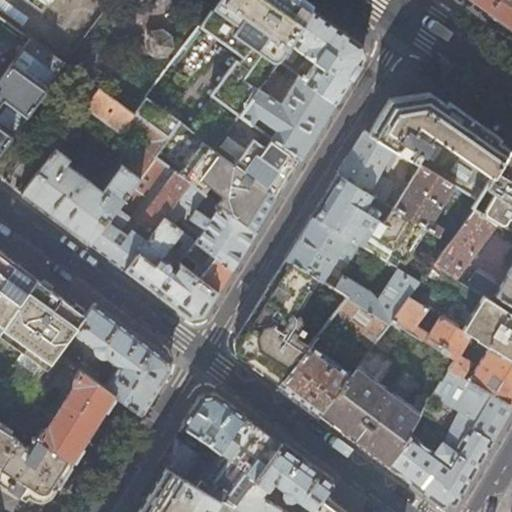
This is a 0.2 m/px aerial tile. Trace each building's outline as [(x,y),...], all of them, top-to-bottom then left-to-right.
[(297,0),(216,0),(200,23),(222,39),(243,13),(240,11),(246,3),(265,17),(266,18),(263,23),(267,27),(269,27),(273,23),(280,27),(275,35),(279,44),(285,49),(314,11),(297,0)] [(498,18),(511,28),(511,0),(471,0),(477,4),(498,18)] [(339,28),(314,11),(285,49),(280,58),(300,74),(336,99),(348,81),(363,58),(359,42),(339,28)] [(170,38),(163,32),(154,33),(149,41),(151,51),(157,55),(166,53),(171,47),(170,38)] [(0,148),(62,64),(30,40),(0,78),(0,148)] [(336,99),(300,74),(280,102),(259,86),(239,113),(251,122),(258,113),(278,127),(272,138),(300,158),(317,131),(336,99)] [(133,114),(142,102),(125,90),(117,102),(133,114)] [(154,157),(167,139),(133,114),(117,102),(99,91),(86,108),(136,145),(122,164),(139,176),(154,157)] [(477,198),(508,149),(499,142),(453,109),(429,92),(389,99),(388,101),(373,124),(367,133),(398,152),(406,156),(412,160),(419,164),(453,185),(477,198)] [(179,121),(146,97),(142,102),(133,114),(167,139),(180,122),(203,140),(214,147),(239,113),(242,108),(232,100),(219,102),(198,128),(183,117),(179,121)] [(289,177),(300,158),(272,138),(251,122),(239,113),(214,147),(278,194),(289,177)] [(383,201),(394,185),(377,175),(384,163),(390,165),(398,152),(367,133),(363,131),(350,151),(337,173),(383,201)] [(265,214),(278,194),(214,147),(203,140),(177,174),(189,184),(204,195),(218,205),(254,231),(265,214)] [(68,164),(71,159),(57,147),(22,193),(56,218),(89,243),(139,176),(122,164),(102,190),(69,165),(68,164)] [(511,151),(508,149),(477,198),(473,206),(494,219),(499,219),(502,214),(504,214),(511,218),(511,151)] [(412,160),(406,156),(403,163),(407,166),(412,160)] [(124,269),(164,217),(189,184),(177,174),(154,157),(139,176),(89,243),(97,249),(124,269)] [(432,220),(453,185),(419,164),(394,205),(394,208),(421,224),(438,234),(442,228),(432,220)] [(409,244),(421,224),(394,208),(383,201),(337,173),(324,195),(311,216),(348,238),(385,260),(392,249),(399,247),(404,242),(409,244)] [(254,231),(218,205),(209,217),(195,209),(204,195),(189,184),(164,217),(173,223),(180,213),(203,226),(204,228),(196,241),(232,268),(243,250),(254,231)] [(494,219),(473,206),(431,263),(453,276),(494,219)] [(321,280),(348,238),(311,216),(298,236),(285,258),(318,279),(321,280)] [(173,223),(164,217),(124,269),(153,292),(188,317),(202,314),(206,309),(217,291),(199,277),(180,263),(174,271),(171,268),(172,264),(170,261),(164,261),(162,258),(177,237),(183,242),(176,253),(181,257),(182,256),(194,240),(173,223)] [(225,279),(232,268),(196,241),(194,240),(182,256),(187,259),(189,256),(204,266),(204,269),(199,277),(217,291),(225,279)] [(0,329),(35,280),(0,253),(0,329)] [(302,305),(318,279),(285,258),(273,277),(248,317),(233,339),(236,355),(278,385),(307,346),(295,337),(302,326),(302,317),(298,314),(302,307),(302,305)] [(511,311),(506,308),(471,287),(453,276),(431,263),(417,282),(408,295),(426,307),(439,315),(470,334),(478,339),(511,360),(511,311)] [(511,263),(501,283),(492,278),(490,279),(480,274),(471,287),(506,308),(510,302),(511,302),(511,263)] [(396,269),(377,299),(370,291),(342,273),(332,287),(346,297),(386,321),(390,318),(408,295),(417,282),(396,269)] [(84,315),(35,280),(0,329),(0,410),(12,418),(34,387),(38,382),(58,354),(65,345),(73,333),(84,315)] [(390,318),(454,358),(448,368),(453,371),(458,361),(455,358),(470,334),(439,315),(429,332),(414,323),(426,307),(408,295),(390,318)] [(386,321),(346,297),(307,346),(278,385),(289,393),(317,414),(349,372),(321,351),(322,349),(340,325),(368,346),(386,321)] [(167,371),(164,357),(94,304),(84,315),(73,333),(92,347),(94,354),(100,358),(106,357),(117,366),(104,387),(114,394),(141,413),(155,390),(167,371)] [(511,360),(478,339),(477,342),(481,344),(479,349),(485,352),(468,380),(511,405),(511,360)] [(70,362),(77,354),(65,345),(58,354),(64,359),(70,362)] [(64,359),(58,354),(38,382),(44,386),(46,386),(64,359)] [(94,380),(99,374),(86,363),(80,370),(94,380)] [(409,435),(420,416),(354,366),(349,372),(317,414),(354,441),(389,467),(412,438),(409,435)] [(462,414),(435,453),(413,437),(412,438),(389,467),(428,497),(440,506),(454,503),(472,474),(501,425),(511,406),(511,405),(468,380),(453,371),(448,368),(433,395),(462,414)] [(73,386),(49,422),(30,408),(41,392),(34,387),(12,418),(25,430),(72,461),(88,435),(114,394),(104,387),(94,380),(80,370),(79,370),(74,377),(73,386)] [(214,456),(244,415),(214,393),(199,396),(191,410),(181,426),(212,448),(213,449),(210,453),(214,456)] [(0,465),(25,430),(12,418),(0,410),(0,465)] [(280,443),(244,415),(214,456),(207,464),(194,484),(218,500),(233,506),(280,443)] [(60,481),(72,461),(25,430),(0,465),(0,475),(11,483),(31,497),(53,492),(60,481)] [(194,484),(207,464),(172,438),(158,462),(164,467),(194,484)] [(233,506),(242,511),(308,511),(332,482),(280,443),(233,506)] [(194,484),(164,467),(154,483),(136,511),(210,511),(218,500),(194,484)] [(345,511),(322,495),(308,511),(345,511)]
